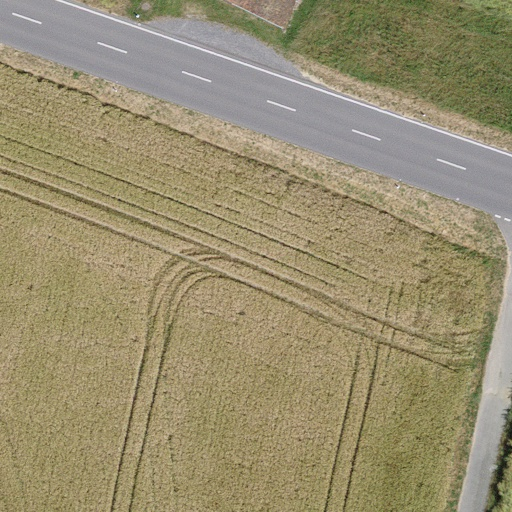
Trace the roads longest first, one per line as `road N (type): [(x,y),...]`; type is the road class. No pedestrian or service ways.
road 1 (tertiary): [(0,10),(511,189)]
road 2 (track): [(469,511),(511,278)]
